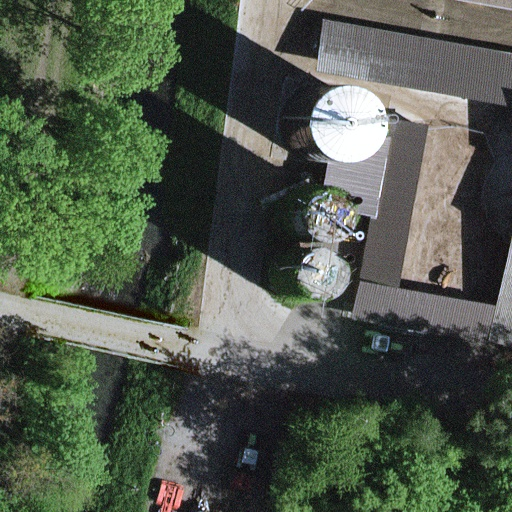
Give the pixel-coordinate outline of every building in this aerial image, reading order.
[(433,0),(301,0),(291,65),(419,86),(433,0)] [(511,35),(507,36),(503,38),(500,41),(499,45),(500,49),(502,53),(503,54),(492,123),(511,126),(511,245),(495,351),(511,353),(511,35)] [(316,159),(329,157),(341,150),(348,140),(353,129),(353,117),(350,106),(344,95),(334,88),(323,83),(311,83),(299,86),(289,92),(281,103),(277,115),(277,129),(282,141),(291,151),(303,157),(316,159)] [(302,237),(310,233),(316,227),(320,221),(321,213),(320,205),(316,198),(311,193),(304,189),(296,188),(289,189),(282,193),(276,198),(273,206),(272,215),(274,223),(279,230),(286,235),(294,237),(302,237)] [(292,293),(300,289),(306,283),(310,276),(311,269),(310,261),(306,254),(301,249),(294,245),(286,244),(278,245),(271,249),(266,254),(262,262),(261,270),(263,279),(268,286),(275,291),(283,293),(292,293)]
